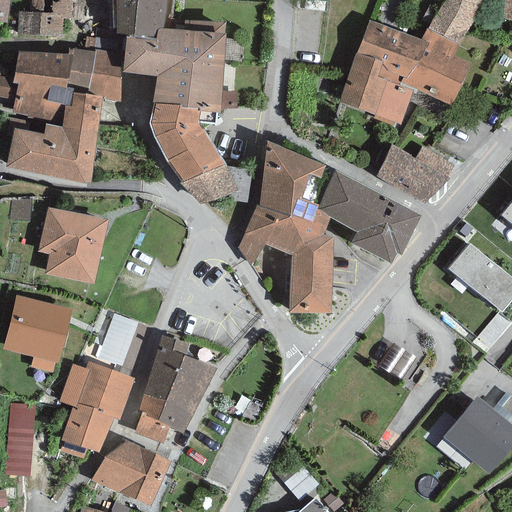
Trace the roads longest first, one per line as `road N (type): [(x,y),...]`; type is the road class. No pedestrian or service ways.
road 1 (residential): [(314,372),(177,196),(0,171)]
road 2 (residential): [(281,0),(276,128),(439,223)]
road 3 (residential): [(439,223),(314,372)]
road 4 (residential): [(314,372),(235,511)]
